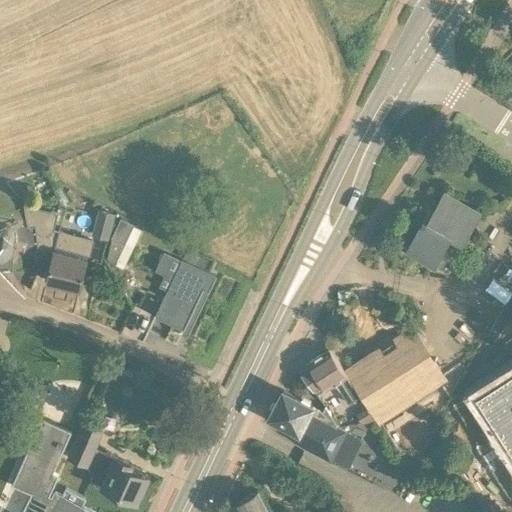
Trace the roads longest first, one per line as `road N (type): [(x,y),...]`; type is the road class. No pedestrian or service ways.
road 1 (secondary): [(186,511),(305,263)]
road 2 (track): [(0,302),(166,364),(216,392)]
road 3 (secondary): [(399,49),(338,166),(305,263)]
road 4 (secondary): [(305,263),(353,208),(421,63)]
